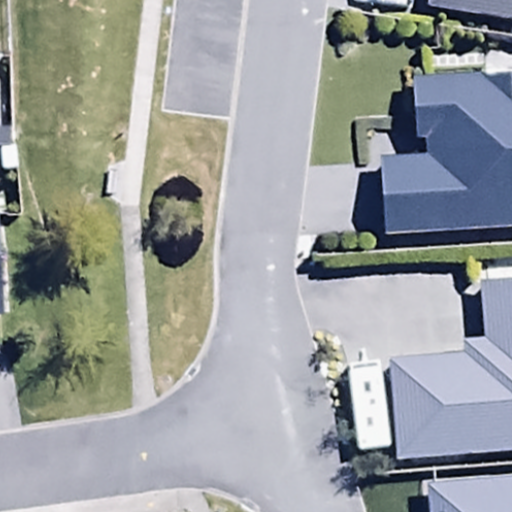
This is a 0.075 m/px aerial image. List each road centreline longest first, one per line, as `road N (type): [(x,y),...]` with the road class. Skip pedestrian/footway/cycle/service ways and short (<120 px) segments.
road 1 (residential): [(284,0),(257,240),(279,415)]
road 2 (residential): [(279,415),(66,465),(0,472)]
